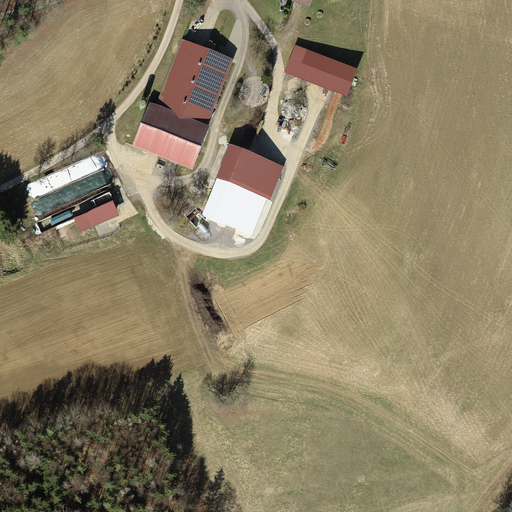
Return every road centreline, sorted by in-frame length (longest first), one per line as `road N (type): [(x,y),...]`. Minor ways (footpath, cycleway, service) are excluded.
road 1 (track): [(111,124),(171,255),(204,376),(307,384),(386,416),(464,478),(511,495)]
road 2 (track): [(244,0),(274,51),(274,104),(265,128)]
road 3 (track): [(111,124),(0,189)]
